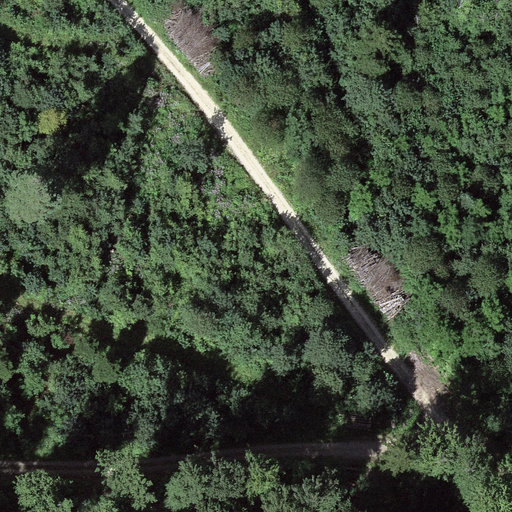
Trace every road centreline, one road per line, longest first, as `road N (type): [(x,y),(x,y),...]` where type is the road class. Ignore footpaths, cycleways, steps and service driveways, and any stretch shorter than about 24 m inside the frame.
road 1 (track): [(505,511),(120,0)]
road 2 (track): [(0,466),(224,466),(390,448),(441,430)]
road 3 (track): [(0,306),(140,351),(329,434),(390,448)]
